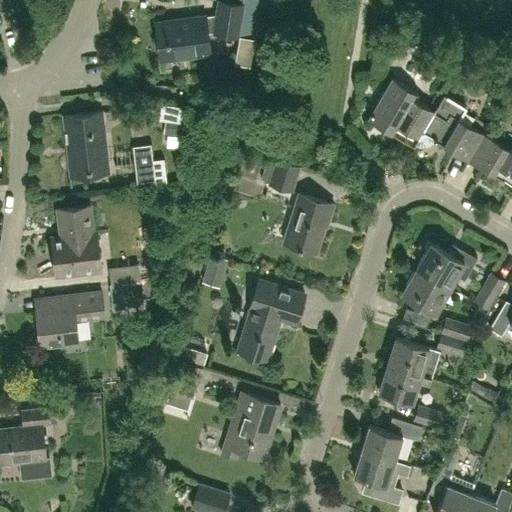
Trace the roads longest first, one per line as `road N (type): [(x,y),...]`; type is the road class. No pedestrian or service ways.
road 1 (residential): [(338,511),(312,494),(310,461),(389,215),(409,197),(424,196),(511,242)]
road 2 (residential): [(0,281),(19,206),(23,84)]
